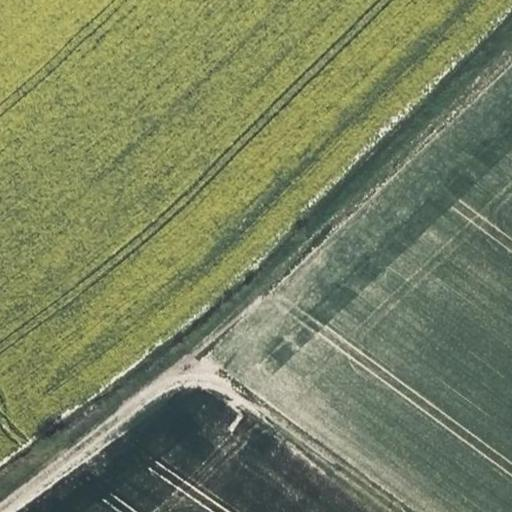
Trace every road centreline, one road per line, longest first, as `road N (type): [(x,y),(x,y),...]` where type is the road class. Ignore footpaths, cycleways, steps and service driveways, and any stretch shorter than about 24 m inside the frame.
road 1 (track): [(0,505),(172,360),(511,36)]
road 2 (track): [(394,511),(233,394),(172,360)]
